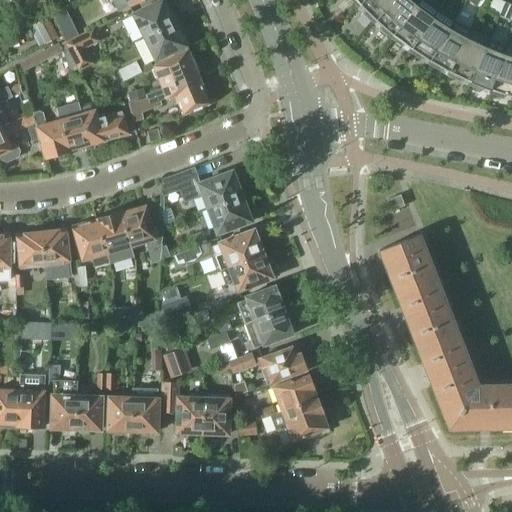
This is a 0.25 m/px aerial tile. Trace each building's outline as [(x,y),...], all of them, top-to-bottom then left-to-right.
[(47,5),(44,0),(30,0),(31,1),(32,1),(37,10),(47,5)] [(111,0),(118,12),(144,0),(111,0)] [(143,36),(174,21),(164,0),(158,0),(131,13),(143,36)] [(365,10),(362,12),(374,23),(376,21),(375,20),(393,0),(363,0),(359,4),(360,5),(365,10)] [(381,25),(379,28),(390,37),(389,37),(390,38),(417,4),(411,0),(393,0),(375,20),(376,21),(381,25)] [(491,0),(487,11),(498,15),(504,1),(502,0),(491,0)] [(511,13),(511,3),(504,1),(498,15),(509,20),(511,13)] [(391,38),(402,46),(404,43),(409,47),(411,48),(433,16),(417,4),(390,38),(391,38)] [(407,50),(421,59),(423,56),(428,60),(429,61),(449,27),(433,16),(411,48),(409,47),(407,50)] [(43,41),(56,34),(47,17),(34,23),(43,41)] [(58,24),(66,40),(77,35),(69,19),(58,24)] [(187,46),(174,21),(143,36),(155,62),(187,46)] [(426,63),(440,71),(442,68),(448,71),(449,72),(467,37),(449,27),(429,61),(428,60),(426,63)] [(77,70),(78,69),(95,61),(88,47),(100,41),(93,29),(66,43),(65,41),(63,42),(77,70)] [(448,71),(446,74),(461,81),(462,78),(468,80),(470,81),(485,46),(486,46),(489,39),(470,31),(467,37),(449,72),(448,71)] [(63,51),(70,73),(77,70),(63,42),(61,43),(63,51)] [(58,43),(40,53),(42,62),(63,51),(61,43),(59,44),(58,43)] [(467,84),(482,90),(483,86),(489,89),(490,89),(503,53),(486,46),(485,46),(470,81),(468,80),(467,84)] [(154,66),(163,88),(197,74),(187,49),(154,66)] [(42,62),(40,53),(18,63),(23,72),(42,62)] [(488,92),(503,97),(504,94),(510,96),(511,96),(511,95),(511,55),(503,53),(490,89),(489,89),(488,92)] [(123,82),(142,72),(136,61),(117,70),(123,82)] [(209,104),(197,74),(163,88),(146,95),(146,98),(128,103),(133,121),(145,118),(143,111),(163,103),(162,100),(178,94),(186,113),(209,104)] [(20,83),(9,88),(12,97),(23,92),(20,83)] [(0,102),(12,97),(9,88),(8,86),(0,89),(0,102)] [(128,92),(130,101),(146,97),(144,88),(128,92)] [(31,102),(21,105),(25,117),(32,114),(34,113),(31,102)] [(81,114),(89,144),(128,133),(122,111),(96,118),(94,110),(81,114)] [(39,112),(34,113),(32,114),(40,139),(47,159),(68,153),(67,151),(59,121),(46,124),(43,113),(39,112)] [(32,141),(40,139),(32,114),(25,117),(1,128),(0,128),(0,158),(1,161),(7,163),(19,157),(20,151),(18,146),(12,143),(9,145),(5,138),(27,128),(30,133),(32,141)] [(81,114),(59,121),(67,151),(89,144),(81,114)] [(158,129),(147,131),(150,142),(161,140),(158,129)] [(194,168),(161,180),(166,193),(179,188),(184,201),(202,194),(202,196),(207,209),(242,196),(241,193),(242,190),(240,185),(237,184),(232,171),(199,183),(194,168)] [(405,205),(401,194),(390,198),(394,209),(405,205)] [(242,196),(207,209),(217,234),(251,221),(246,208),(247,205),(245,200),(243,199),(242,196)] [(122,213),(121,214),(130,245),(145,241),(149,255),(152,263),(160,261),(161,259),(162,247),(165,224),(161,211),(161,205),(146,209),(145,206),(144,207),(134,210),(131,208),(125,210),(124,213),(122,213)] [(108,216),(97,220),(97,221),(98,220),(110,263),(125,258),(122,248),(123,248),(130,245),(121,214),(122,213),(121,213),(118,213),(115,212),(110,214),(108,216)] [(85,224),(73,228),(83,260),(91,257),(94,268),(110,263),(98,220),(97,221),(95,221),(92,220),(86,221),(85,224)] [(44,232),(41,232),(45,264),(69,262),(66,230),(55,231),(52,229),(46,230),(44,232)] [(223,251),(215,254),(221,269),(263,254),(262,250),(263,248),(261,243),(258,241),(254,229),(220,242),(223,251)] [(28,234),(17,235),(20,267),(45,264),(41,232),(39,233),(36,231),(30,232),(28,234)] [(202,231),(190,235),(194,246),(206,242),(202,231)] [(419,234),(379,249),(389,274),(394,288),(428,275),(431,274),(434,273),(429,260),(424,245),(419,235),(419,234)] [(0,279),(1,280),(1,268),(10,268),(10,236),(0,235),(0,279)] [(162,247),(161,259),(170,256),(166,245),(162,247)] [(198,246),(173,255),(177,264),(194,261),(201,253),(198,246)] [(263,254),(221,269),(227,284),(234,281),(238,291),(272,278),(268,266),(269,263),(267,258),(264,257),(263,254)] [(85,266),(77,267),(79,287),(88,286),(85,266)] [(428,275),(394,288),(402,307),(411,331),(416,344),(450,330),(453,329),(456,328),(451,316),(446,301),(441,290),(435,275),(434,273),(431,274),(428,275)] [(15,275),(15,287),(16,287),(17,295),(24,295),(24,287),(24,274),(15,275)] [(246,300),(237,303),(245,324),(284,310),(283,307),(284,304),(282,299),(280,298),(279,296),(275,285),(245,297),(246,300)] [(186,298),(164,306),(169,320),(191,311),(186,298)] [(230,298),(209,306),(214,318),(234,310),(230,298)] [(91,301),(80,302),(82,319),(92,318),(91,301)] [(284,310),(245,324),(254,348),(263,344),(263,345),(293,334),(290,324),(289,324),(288,322),(290,319),(288,314),(285,313),(284,310)] [(137,318),(138,326),(157,327),(158,312),(137,318)] [(137,314),(113,313),(113,324),(136,324),(137,314)] [(22,322),(21,338),(50,339),(51,323),(22,322)] [(51,323),(50,339),(78,340),(78,324),(51,323)] [(450,330),(416,344),(423,363),(433,387),(438,400),(472,387),(478,384),(473,372),(467,357),(463,346),(457,331),(456,328),(453,329),(450,330)] [(230,342),(226,332),(207,339),(211,349),(230,342)] [(176,334),(163,338),(168,353),(182,349),(176,334)] [(263,357),(259,359),(262,369),(264,368),(270,384),(306,370),(305,367),(306,364),(304,358),(301,357),(300,353),(298,354),(295,345),(263,357)] [(168,353),(163,355),(171,378),(192,370),(185,348),(182,349),(168,353)] [(161,350),(151,350),(151,370),(162,370),(162,357),(161,350)] [(254,363),(251,353),(228,362),(231,369),(232,371),(254,363)] [(228,362),(217,366),(220,374),(231,369),(228,362)] [(49,366),(49,386),(59,386),(59,382),(59,366),(49,366)] [(105,390),(105,377),(105,374),(97,373),(97,389),(105,390)] [(105,374),(105,377),(105,390),(116,390),(116,374),(105,374)] [(307,374),(273,387),(282,411),(316,398),(312,388),(315,385),(311,377),(308,376),(307,374)] [(17,423),(17,426),(20,426),(20,428),(31,429),(31,426),(43,427),(45,376),(20,375),(19,391),(18,423),(17,423)] [(162,381),(161,412),(177,412),(177,432),(178,432),(179,434),(181,432),(189,433),(191,435),(197,435),(200,433),(203,433),(204,398),(178,397),(179,382),(162,381)] [(49,386),(48,395),(52,395),(52,402),(52,409),(51,428),(62,428),(62,430),(73,431),(73,429),(76,429),(77,395),(78,382),(59,382),(59,386),(49,386)] [(511,383),(499,384),(499,388),(499,390),(500,427),(511,426),(511,383)] [(472,387),(438,400),(449,428),(480,428),(490,427),(500,427),(499,390),(499,388),(499,384),(487,384),(478,385),(478,384),(472,387)] [(133,397),(132,431),(135,431),(137,433),(144,433),(146,431),(157,431),(158,398),(158,389),(133,388),(133,397)] [(0,389),(0,422),(4,423),(4,427),(16,428),(16,423),(17,423),(18,423),(19,391),(0,389)] [(77,395),(76,429),(78,429),(78,431),(89,431),(90,429),(101,430),(102,396),(77,395)] [(109,397),(108,430),(119,430),(119,432),(130,433),(130,431),(132,431),(133,397),(109,397)] [(204,398),(203,433),(205,433),(207,436),(213,436),(216,434),(221,434),(224,436),(227,434),(228,434),(230,399),(204,398)] [(275,414),(271,415),(276,430),(288,426),(293,440),(314,433),(315,436),(328,431),(321,412),(323,409),(320,401),(317,400),(316,398),(282,411),(275,414)] [(272,405),(261,409),(264,418),(271,415),(275,414),(272,405)] [(255,422),(238,424),(239,435),(257,433),(255,422)]
